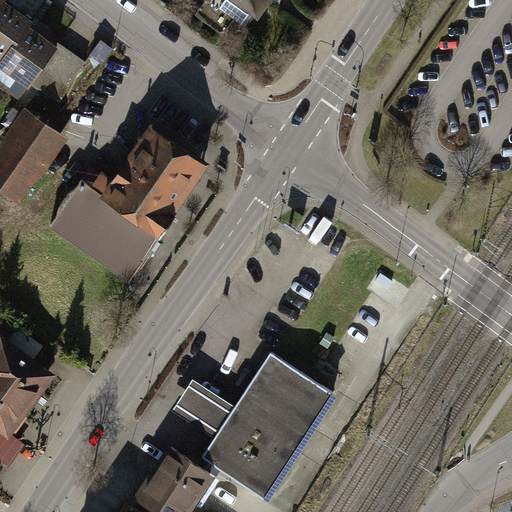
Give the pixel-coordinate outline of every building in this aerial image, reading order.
[(0,0),(0,50),(52,83),(75,46),(44,27),(50,17),(22,0),(0,0)] [(280,0),(216,0),(259,30),(280,0)] [(73,136),(38,112),(0,166),(0,180),(29,200),(73,136)] [(214,161),(160,121),(108,192),(162,232),(214,161)] [(162,232),(108,192),(86,176),(50,224),(127,280),(162,232)] [(0,422),(20,436),(61,379),(10,343),(0,356),(0,422)] [(240,404),(198,374),(179,402),(222,433),(210,451),(283,498),(350,393),(277,347),(240,404)] [(199,511),(223,476),(175,444),(143,492),(173,511),(199,511)]
